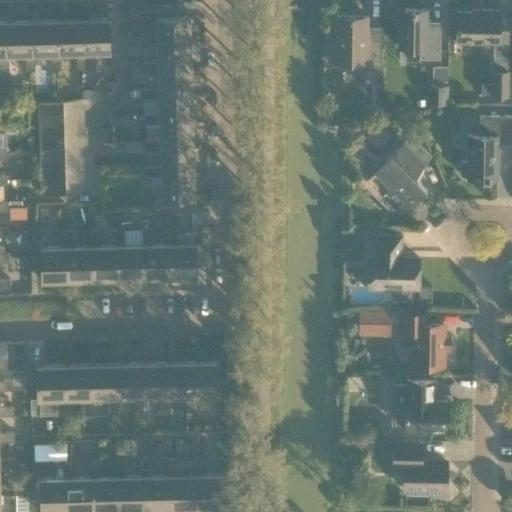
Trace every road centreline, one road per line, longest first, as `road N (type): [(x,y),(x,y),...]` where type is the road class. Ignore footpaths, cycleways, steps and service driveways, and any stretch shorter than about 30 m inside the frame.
road 1 (residential): [(0,330),(225,326),(216,0)]
road 2 (residential): [(482,511),(486,267)]
